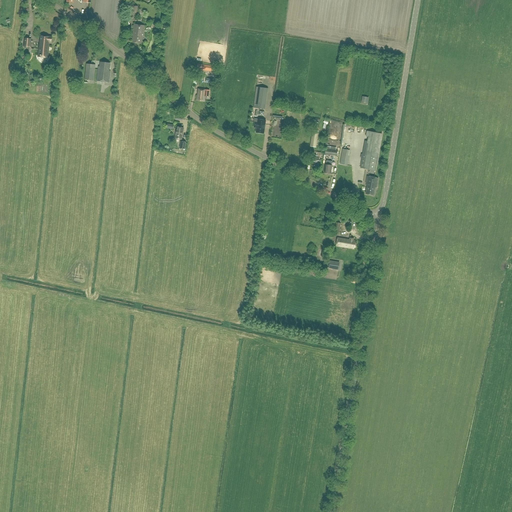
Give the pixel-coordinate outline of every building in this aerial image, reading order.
[(136,19),(138,6),(131,5),(130,18),(136,19)] [(141,44),(142,36),(143,36),(145,26),(134,24),(132,34),(133,34),(132,42),(141,44)] [(52,37),(41,36),(40,44),(39,44),(38,57),(48,58),(50,42),(51,42),(52,37)] [(30,48),(31,39),(24,38),(23,47),(30,48)] [(98,66),(97,76),(97,81),(109,82),(110,71),(109,71),(110,63),(100,62),(100,67),(98,66)] [(94,81),(94,76),(95,65),(86,64),(84,80),(94,81)] [(256,87),(253,108),(265,109),(268,89),(256,87)] [(375,90),(362,87),(360,96),(374,98),(375,90)] [(197,95),(196,100),(205,101),(205,96),(205,89),(198,89),(198,95),(197,95)] [(264,134),(266,121),(258,119),(257,123),(255,122),(254,127),(257,128),(256,132),(264,134)] [(184,127),(178,127),(177,130),(176,130),(175,138),(182,139),(184,127)] [(310,147),(316,148),(318,131),(312,130),(310,147)] [(375,170),(380,144),(382,134),(367,131),(366,136),(368,137),(367,141),(365,141),(360,168),(375,170)] [(188,142),(181,141),(179,148),(182,149),(182,150),(184,150),(184,149),(185,149),(187,149),(188,142)] [(340,164),(348,165),(350,150),(342,149),(340,164)] [(316,167),(316,166),(319,166),(319,161),(320,153),(317,153),(316,155),(312,155),(311,163),(312,163),(312,166),(316,167)] [(376,188),(378,178),(367,176),(366,184),(367,184),(365,194),(374,195),(375,188),(376,188)] [(350,238),(350,240),(338,238),(336,246),(354,248),(354,247),(355,247),(356,242),(355,242),(355,241),(353,240),(354,238),(350,238)] [(330,261),(328,268),(338,270),(339,262),(330,261)]
